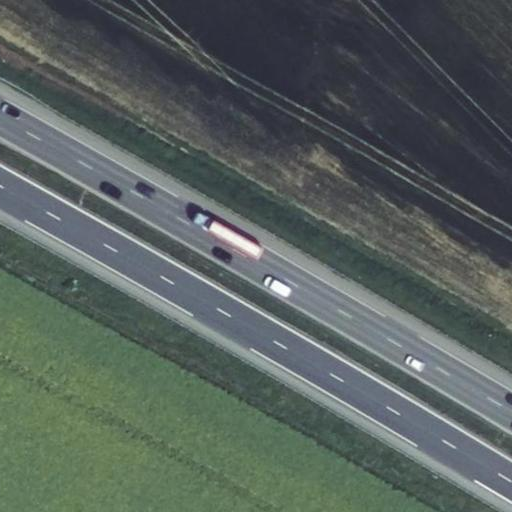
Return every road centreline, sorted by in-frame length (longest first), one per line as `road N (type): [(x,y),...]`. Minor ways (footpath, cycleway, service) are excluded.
road 1 (motorway): [(511,414),(0,118)]
road 2 (motorway): [(0,187),(511,482)]
